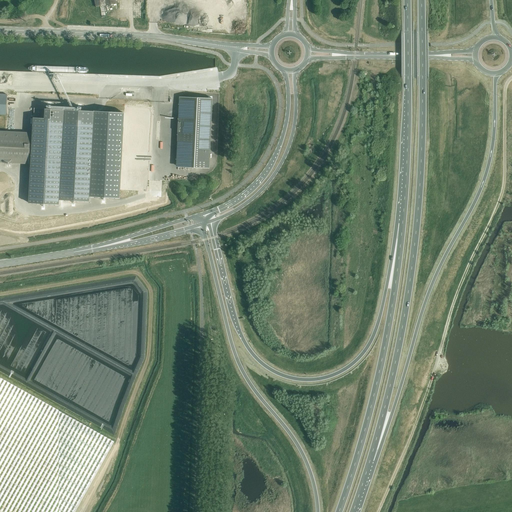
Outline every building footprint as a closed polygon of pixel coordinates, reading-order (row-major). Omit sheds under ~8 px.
[(94,0),(96,7),(102,6),(102,8),(107,7),(107,9),(111,8),(116,7),(115,4),(116,3),(114,0),(94,0)] [(213,98),(182,97),(181,122),(178,121),(177,132),(180,132),(179,167),(209,168),(213,98)] [(34,108),(29,203),(59,205),(59,200),(65,110),(34,108)] [(65,110),(59,200),(89,201),(90,196),(94,111),(74,110),(65,110)] [(94,111),(90,196),(121,198),(121,188),(125,113),(94,111)] [(125,113),(121,188),(146,189),(150,114),(125,113)] [(0,162),(29,164),(31,133),(0,131),(0,162)] [(0,511),(76,511),(116,440),(0,374),(0,511)]
